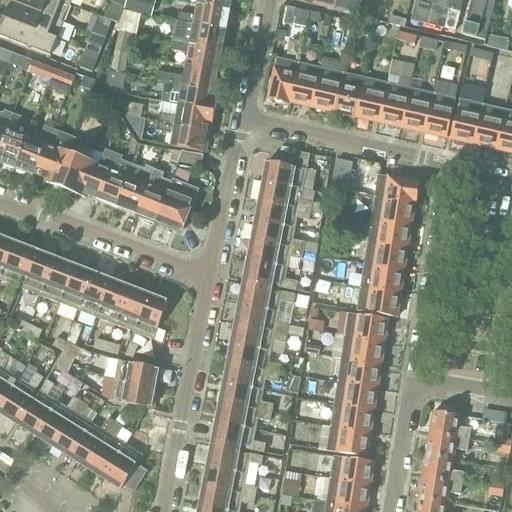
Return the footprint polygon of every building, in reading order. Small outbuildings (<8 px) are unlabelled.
[(10,0),(9,1),(64,22),(71,6),(56,0),(10,0)] [(141,15),(145,0),(129,0),(125,11),(124,11),(124,12),(141,15)] [(198,0),(197,5),(233,12),(235,0),(198,0)] [(416,0),(417,1),(412,21),(431,26),(436,5),(437,0),(416,0)] [(437,0),(436,5),(431,26),(455,32),(463,0),(437,0)] [(472,0),(463,35),(485,41),(496,0),(472,0)] [(9,9),(3,18),(58,39),(64,22),(9,1),(5,8),(9,9)] [(120,18),(125,7),(111,2),(104,18),(118,24),(120,18)] [(179,13),(177,22),(193,25),(227,32),(228,25),(231,25),(233,12),(197,5),(195,17),(179,13)] [(294,21),(297,21),(307,22),(307,20),(309,12),(296,9),(287,7),(284,24),(293,26),(294,21)] [(133,35),(137,35),(141,15),(124,12),(121,20),(120,24),(119,24),(117,31),(120,32),(133,35)] [(309,12),(307,20),(319,23),(321,15),(309,12)] [(388,24),(405,28),(407,20),(390,16),(388,24)] [(0,25),(2,26),(0,29),(0,37),(51,57),(58,39),(3,18),(0,23),(0,25)] [(177,22),(173,42),(223,52),(225,43),(227,43),(230,33),(227,32),(193,25),(177,22)] [(96,23),(93,33),(106,38),(110,28),(96,23)] [(128,56),(133,35),(120,32),(114,53),(114,55),(128,57),(128,56)] [(93,33),(89,43),(102,48),(106,38),(93,33)] [(414,45),(416,37),(399,33),(398,41),(414,45)] [(488,48),(507,52),(509,40),(490,36),(488,48)] [(419,48),(436,52),(438,42),(422,38),(419,48)] [(173,42),(172,51),(188,54),(185,66),(222,73),(225,59),(222,58),(223,52),(173,42)] [(0,58),(0,61),(10,65),(10,64),(14,54),(3,50),(0,58)] [(14,54),(10,64),(22,68),(26,59),(25,58),(14,54)] [(108,71),(108,72),(127,76),(127,75),(125,74),(126,66),(128,57),(114,55),(111,71),(111,72),(108,71)] [(79,67),(93,73),(97,62),(83,57),(79,67)] [(270,91),(268,100),(290,105),(290,104),(299,64),(277,59),(275,69),(272,81),(271,81),(269,91),(270,91)] [(28,73),(50,82),(51,80),(54,70),(33,62),(28,73)] [(299,64),(290,104),(312,109),(321,69),(299,64)] [(155,81),(155,82),(165,83),(215,92),(217,84),(220,85),(222,73),(185,66),(183,77),(157,72),(155,81)] [(321,69),(312,109),(335,114),(344,74),(321,69)] [(54,70),(51,80),(50,82),(47,88),(67,97),(75,78),(54,70)] [(123,95),(127,76),(108,72),(106,86),(110,93),(123,95)] [(344,74),(335,114),(356,119),(357,119),(366,79),(344,74)] [(80,87),(91,92),(95,81),(85,77),(80,87)] [(356,119),(379,124),(388,84),(366,79),(357,119),(356,119)] [(97,82),(95,81),(91,92),(89,98),(100,103),(105,93),(94,88),(97,82)] [(433,94),(423,134),(447,140),(456,99),(455,99),(458,87),(435,82),(433,94)] [(165,83),(162,102),(179,106),(216,112),(218,99),(214,99),(215,92),(165,83)] [(388,84),(379,124),(401,129),(410,89),(388,84)] [(410,89),(401,129),(423,134),(433,94),(410,89)] [(460,100),(451,140),(474,146),(483,105),(460,100)] [(141,120),(141,119),(143,106),(115,101),(125,117),(141,120)] [(483,105),(474,146),(496,151),(505,111),(483,105)] [(160,115),(158,123),(159,123),(207,132),(209,125),(213,126),(216,112),(179,106),(177,118),(160,115)] [(0,147),(13,114),(5,111),(3,114),(0,112),(0,147)] [(121,131),(125,123),(118,111),(111,127),(121,131)] [(511,112),(505,111),(496,151),(511,154),(511,112)] [(13,114),(0,147),(0,161),(5,163),(4,166),(11,169),(13,166),(16,167),(27,138),(32,125),(21,121),(22,118),(13,114)] [(145,120),(141,119),(141,120),(125,117),(141,142),(145,120)] [(134,138),(125,123),(121,131),(122,131),(119,139),(131,144),(134,138)] [(159,123),(157,132),(173,135),(171,146),(203,153),(204,150),(207,151),(208,141),(206,140),(207,132),(159,123)] [(17,168),(16,171),(25,175),(26,172),(36,175),(53,130),(45,127),(39,143),(27,138),(16,167),(17,168)] [(53,130),(36,175),(43,178),(41,181),(55,186),(73,138),(53,130)] [(73,138),(55,186),(76,194),(88,162),(77,157),(83,142),(73,138)] [(88,162),(76,194),(88,199),(89,196),(96,198),(112,154),(105,151),(99,166),(88,162)] [(174,152),(170,161),(178,164),(179,162),(183,153),(174,152)] [(203,157),(183,153),(179,162),(202,166),(203,157)] [(301,153),(299,166),(305,168),(308,168),(310,155),(301,153)] [(112,154),(96,198),(105,202),(104,205),(113,209),(114,206),(117,207),(129,177),(128,176),(132,165),(121,161),(122,158),(112,154)] [(337,160),(331,190),(348,193),(353,164),(337,160)] [(268,162),(263,183),(303,191),(307,170),(268,162)] [(129,177),(117,207),(118,207),(117,210),(126,214),(128,211),(137,215),(155,170),(147,167),(145,170),(144,170),(132,165),(128,176),(129,177)] [(155,170),(137,215),(146,218),(145,221),(155,225),(156,223),(157,223),(157,222),(167,192),(165,192),(166,189),(169,190),(172,183),(162,179),(164,174),(155,170)] [(369,184),(367,196),(375,197),(375,198),(415,205),(417,205),(420,183),(411,181),(411,180),(401,179),(401,180),(389,178),(378,177),(377,185),(369,184)] [(157,222),(157,223),(183,234),(199,190),(173,180),(172,183),(169,190),(166,189),(165,192),(167,192),(157,222)] [(263,183),(260,202),(311,212),(313,203),(301,201),(303,191),(263,183)] [(375,198),(371,221),(412,227),(415,205),(375,198)] [(260,202),(256,222),(296,229),(298,218),(310,221),(311,212),(260,202)] [(371,221),(368,243),(408,250),(412,227),(371,221)] [(256,222),(252,241),(304,251),(306,243),(293,240),(296,229),(256,222)] [(0,237),(0,280),(1,281),(16,243),(0,237)] [(252,241),(248,261),(288,269),(290,258),(302,260),(304,251),(252,241)] [(16,243),(1,281),(19,288),(34,250),(16,243)] [(368,243),(364,266),(405,272),(408,250),(368,243)] [(37,252),(23,289),(42,297),(57,259),(37,252)] [(57,259),(42,297),(61,304),(75,266),(57,259)] [(244,281),(244,283),(284,291),(284,289),(296,291),(298,282),(286,279),(288,269),(248,261),(244,281)] [(75,266),(61,304),(79,311),(93,274),(75,266)] [(364,266),(361,288),(401,295),(405,272),(364,266)] [(93,274),(79,311),(99,319),(113,281),(93,274)] [(113,281),(99,319),(118,326),(133,289),(113,281)] [(243,286),(240,305),(279,313),(282,303),(294,305),(296,296),(283,294),(284,291),(244,283),(243,286)] [(361,288),(357,312),(397,318),(401,295),(361,288)] [(133,289),(118,326),(136,333),(151,296),(133,289)] [(151,296),(136,333),(146,337),(154,340),(159,328),(169,303),(151,296)] [(240,305),(236,325),(288,335),(290,327),(277,325),(279,313),(240,305)] [(331,312),(313,308),(312,316),(320,318),(320,316),(330,318),(331,312)] [(349,315),(345,338),(385,344),(389,321),(349,315)] [(16,329),(29,334),(32,326),(20,321),(16,329)] [(233,337),(232,345),(271,353),(273,342),(286,344),(288,337),(288,335),(236,325),(233,337)] [(32,326),(29,334),(34,337),(40,340),(44,332),(32,326)] [(64,352),(65,352),(69,344),(59,338),(54,347),(64,352)] [(345,338),(341,361),(382,367),(385,344),(345,338)] [(107,352),(110,342),(97,339),(95,348),(107,352)] [(110,342),(107,352),(119,355),(122,346),(110,342)] [(135,359),(140,346),(132,343),(127,356),(135,359)] [(80,349),(69,344),(65,352),(76,358),(80,350),(80,349)] [(232,345),(228,364),(280,375),(282,367),(269,364),(271,353),(232,345)] [(307,345),(305,354),(319,356),(320,347),(307,345)] [(76,358),(75,359),(87,365),(91,355),(80,350),(76,358)] [(0,371),(9,357),(2,352),(0,355),(0,371)] [(65,352),(64,352),(56,367),(68,373),(75,359),(76,358),(65,352)] [(9,357),(0,371),(0,409),(20,378),(10,372),(17,361),(9,357)] [(109,360),(105,378),(117,381),(117,382),(156,389),(160,369),(121,362),(120,362),(109,360)] [(341,361),(338,384),(378,390),(382,367),(341,361)] [(228,364),(224,384),(264,392),(266,381),(278,384),(280,375),(228,364)] [(20,378),(0,409),(0,413),(16,423),(44,378),(36,373),(30,384),(20,378)] [(106,380),(103,395),(113,401),(152,409),(156,389),(117,382),(116,382),(106,380)] [(47,381),(20,425),(37,436),(58,402),(48,396),(55,385),(47,381)] [(224,384),(220,404),(272,414),(274,406),(261,403),(264,392),(224,384)] [(338,384),(334,406),(375,412),(378,390),(338,384)] [(58,402),(37,436),(53,446),(81,401),(73,397),(66,407),(58,402)] [(81,401),(53,446),(71,457),(92,423),(81,416),(88,406),(81,401)] [(220,404),(216,423),(255,431),(258,419),(271,422),(272,414),(220,404)] [(334,406),(331,429),(371,435),(375,412),(334,406)] [(483,410),(481,421),(502,425),(504,414),(483,410)] [(434,415),(430,436),(470,442),(471,432),(459,430),(461,419),(456,418),(434,415)] [(92,423),(71,457),(88,468),(115,423),(107,418),(101,428),(92,423)] [(115,423),(88,468),(106,479),(127,445),(115,438),(122,427),(115,423)] [(212,444),(212,446),(264,457),(264,454),(266,446),(266,445),(253,442),(255,431),(216,423),(212,444)] [(331,429),(327,452),(367,458),(371,435),(331,429)] [(430,436),(427,458),(454,462),(456,452),(468,454),(470,442),(430,436)] [(511,441),(500,440),(499,446),(511,448),(511,442),(511,441)] [(127,445),(106,479),(123,489),(126,485),(138,464),(143,455),(127,445)] [(211,449),(208,468),(247,476),(249,466),(261,468),(263,459),(264,457),(212,446),(211,449)] [(498,453),(510,455),(511,448),(499,446),(498,453)] [(334,457),(330,481),(371,487),(375,464),(334,457)] [(427,458),(424,479),(463,485),(464,476),(452,474),(454,462),(427,458)] [(138,464),(126,485),(136,492),(149,471),(138,464)] [(208,468),(204,488),(256,498),(257,491),(244,489),(247,476),(208,468)] [(424,479),(420,500),(447,505),(448,494),(461,496),(463,485),(424,479)] [(285,480),(283,496),(298,499),(301,482),(285,480)] [(330,481),(327,503),(367,510),(371,487),(330,481)] [(494,483),(492,489),(504,491),(505,485),(494,483)] [(204,488),(200,507),(222,511),(239,511),(241,505),(254,508),(256,498),(204,488)] [(504,491),(492,489),(489,505),(500,507),(502,498),(503,498),(504,491)] [(291,507),(292,498),(283,497),(281,505),(291,507)] [(420,500),(418,511),(445,511),(447,505),(420,500)] [(327,503),(325,511),(366,511),(367,510),(327,503)]
